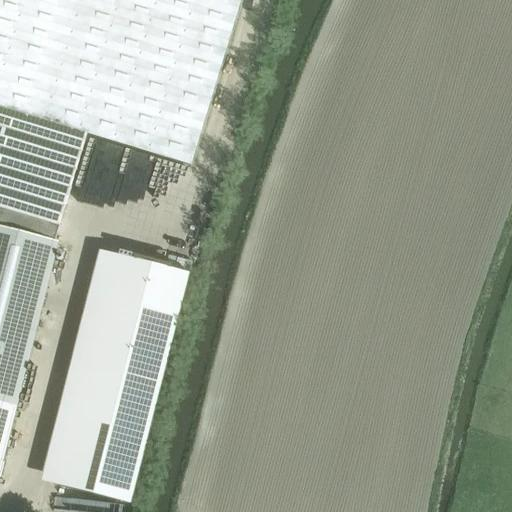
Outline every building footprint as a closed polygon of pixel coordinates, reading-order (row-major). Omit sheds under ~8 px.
[(0,0),(0,227),(55,241),(87,136),(191,167),(202,132),(241,0),(0,0)] [(0,227),(0,404),(17,408),(59,242),(55,241),(0,227)] [(141,242),(168,247),(170,237),(143,232),(141,242)] [(130,505),(176,320),(187,276),(117,258),(105,302),(58,487),(130,505)] [(0,472),(17,408),(0,404),(0,472)]
